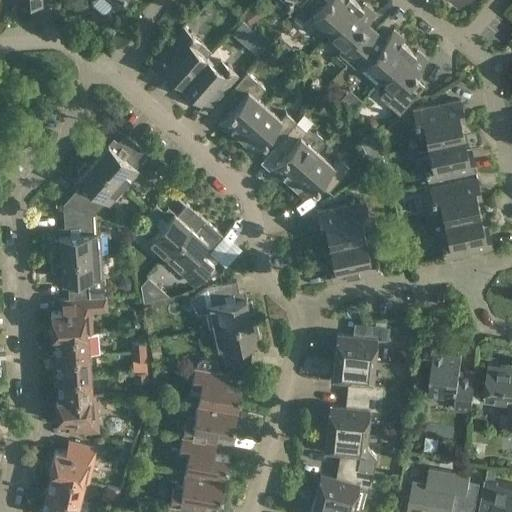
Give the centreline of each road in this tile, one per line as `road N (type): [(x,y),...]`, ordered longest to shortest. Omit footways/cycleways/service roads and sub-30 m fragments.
road 1 (residential): [(0,511),(16,421),(32,401),(18,199),(56,156),(87,80),(103,70)]
road 2 (residential): [(300,319),(267,286),(248,196),(103,70)]
road 3 (residential): [(249,511),(300,319)]
road 4 (residential): [(300,319),(330,297),(465,269)]
road 5 (residential): [(511,181),(484,62),(462,40)]
